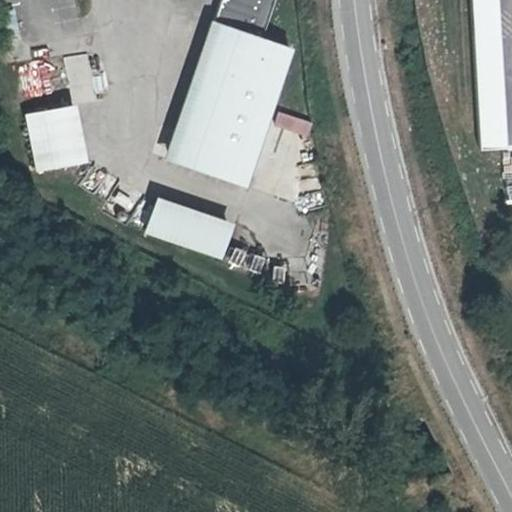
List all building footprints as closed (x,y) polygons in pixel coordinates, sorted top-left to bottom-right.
[(221,0),(215,17),(220,18),(174,156),(247,180),(294,44),(264,34),(275,0),(221,0)] [(496,0),(470,0),(481,149),(507,148),(496,0)] [(0,16),(4,36),(19,33),(14,8),(0,10),(0,16)] [(69,76),(90,73),(87,54),(66,57),(69,76)] [(41,164),(81,156),(70,103),(29,111),(41,164)] [(277,111),(273,123),(308,135),(312,122),(277,111)] [(149,226),(222,250),(231,221),(159,197),(149,226)] [(227,261),(256,274),(263,258),(235,245),(227,261)]
